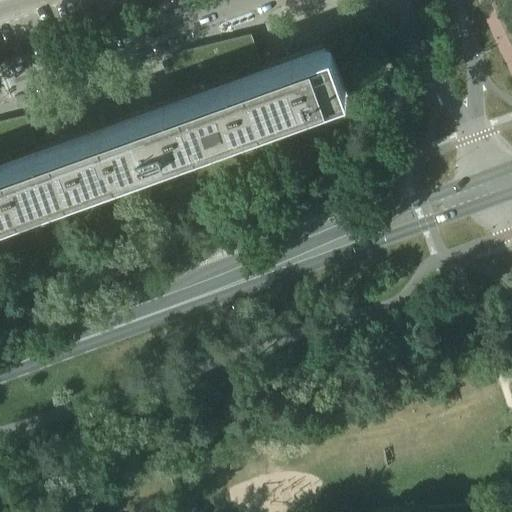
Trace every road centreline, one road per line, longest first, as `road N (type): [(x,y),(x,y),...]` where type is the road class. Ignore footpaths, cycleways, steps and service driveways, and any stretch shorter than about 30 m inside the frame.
road 1 (secondary): [(0,369),(493,186)]
road 2 (residential): [(0,83),(236,0)]
road 3 (residential): [(402,0),(433,83),(472,128)]
road 4 (residential): [(472,128),(476,59),(453,0)]
